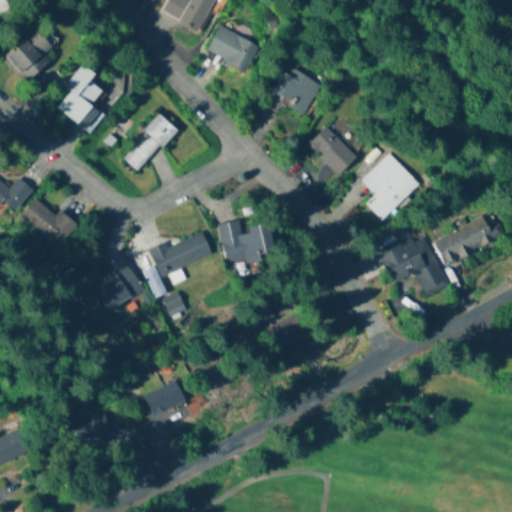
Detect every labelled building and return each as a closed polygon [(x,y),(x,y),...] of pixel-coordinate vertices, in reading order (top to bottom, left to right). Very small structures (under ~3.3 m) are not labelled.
[(0,0),(0,13),(11,10),(7,0),(0,0)] [(167,0),(162,11),(198,31),(214,0),(189,0),(189,1),(187,0),(167,0)] [(206,51),(244,72),(257,46),(219,26),(206,51)] [(25,83),(51,63),(44,54),(53,47),(37,27),(2,55),(25,83)] [(58,108),(88,132),(102,114),(92,106),(103,91),(91,82),(96,75),(82,63),(64,87),(71,92),(58,108)] [(302,115),(320,86),(287,65),(268,93),(302,115)] [(178,131),(160,115),(121,157),(136,171),(160,145),(162,147),(178,131)] [(340,178),(358,159),(326,126),(307,145),(340,178)] [(419,184),(398,162),(384,176),(374,167),(361,180),(375,194),(366,203),(383,220),(419,184)] [(9,188),(0,180),(0,208),(4,203),(14,212),(33,189),(18,177),(9,188)] [(78,226),(60,210),(55,216),(36,199),(20,217),(58,250),(78,226)] [(434,239),(445,265),(503,239),(496,223),(488,227),(484,217),(434,239)] [(220,225),(227,266),(278,256),(272,225),(242,231),(240,221),(220,225)] [(212,256),(202,231),(151,251),(160,276),(212,256)] [(391,282),(414,272),(424,295),(445,286),(422,233),(377,252),(391,282)] [(94,287),(111,312),(144,290),(127,264),(94,287)] [(143,272),(156,298),(166,294),(154,267),(143,272)] [(185,308),(178,293),(164,299),(171,315),(185,308)] [(298,293),(267,306),(286,351),(316,338),(298,293)] [(152,417),(185,402),(176,381),(143,396),(152,417)] [(0,437),(0,464),(36,448),(26,425),(0,437)]
